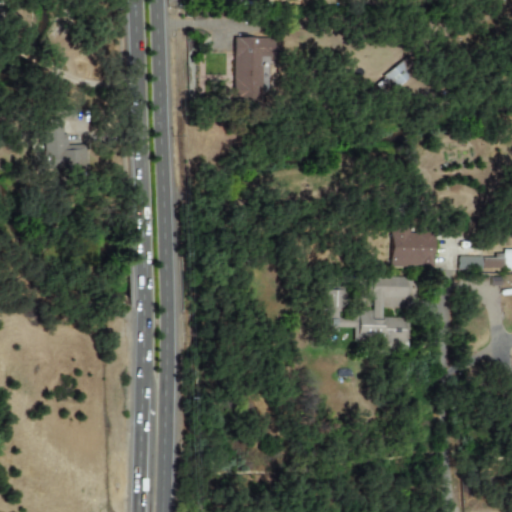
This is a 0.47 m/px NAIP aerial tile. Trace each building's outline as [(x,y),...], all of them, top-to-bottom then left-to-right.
[(272,38),(231,38),(231,102),(257,102),(258,57),(272,57),(272,38)] [(391,91),(411,73),(399,60),(380,78),(391,91)] [(85,174),(85,145),(66,145),(66,136),(61,136),(61,118),(41,119),(42,175),(85,174)] [(388,268),(432,266),(431,232),(405,233),(405,231),(387,231),(388,268)] [(511,250),(502,250),(501,271),(511,271),(511,250)] [(455,270),(479,271),(479,257),(456,256),(455,270)] [(501,259),(480,258),(480,269),(501,269),(501,259)] [(320,330),(351,331),(351,341),(395,342),(395,347),(403,347),(404,318),(380,318),(381,297),(408,298),(409,278),(362,277),(361,298),(366,298),(366,311),(343,311),(344,291),(321,290),(320,330)]
